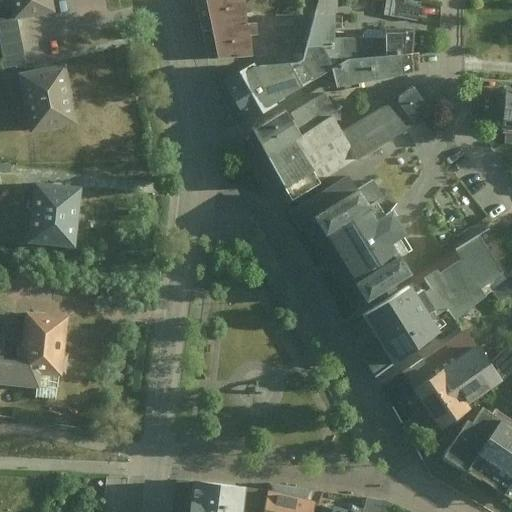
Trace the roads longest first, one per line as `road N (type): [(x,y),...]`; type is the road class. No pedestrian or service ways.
road 1 (residential): [(191,204),(247,207),(413,490)]
road 2 (residential): [(169,446),(413,490)]
road 3 (residential): [(169,446),(191,204)]
road 4 (residential): [(455,0),(452,110),(511,188)]
road 5 (residential): [(191,204),(196,119),(171,0)]
